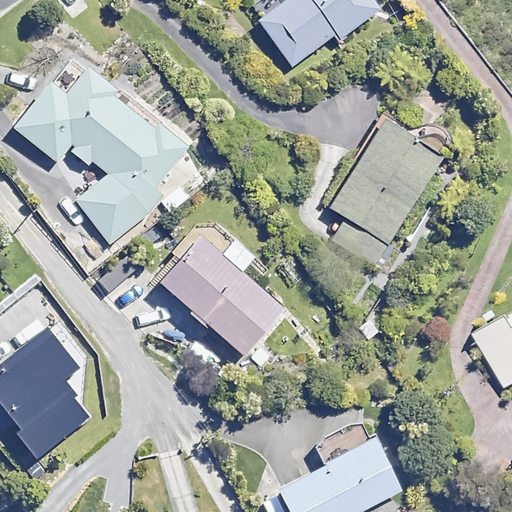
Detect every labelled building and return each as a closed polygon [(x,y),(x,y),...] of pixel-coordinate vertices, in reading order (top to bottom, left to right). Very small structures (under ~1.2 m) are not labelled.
[(377,10),(369,0),(284,0),(256,22),(291,68),(333,35),(338,41),(377,10)] [(52,88),(45,82),(9,132),(54,165),(67,148),(73,152),(69,157),(83,167),(88,160),(106,174),(71,199),(105,248),(166,204),(155,188),(186,146),(152,120),(148,126),(110,98),(114,92),(71,62),(52,88)] [(439,159),(379,123),(328,210),(344,219),(332,240),(375,266),(439,159)] [(280,310),(193,234),(152,281),(239,357),(280,310)] [(511,381),(511,315),(476,336),(504,386),(511,381)] [(46,328),(29,342),(62,383),(79,369),(46,328)] [(29,342),(0,365),(0,400),(43,452),(88,415),(62,383),(29,342)] [(35,455),(35,452),(35,449),(34,446),(32,443),(29,441),(26,439),(22,439),(17,439),(14,440),(11,442),(8,445),(7,448),(6,451),(7,454),(8,457),(10,460),(13,462),(16,464),(20,464),(25,464),(28,463),(31,461),(34,458),(35,455)] [(284,511),(359,511),(398,491),(370,439),(273,491),(284,511)]
